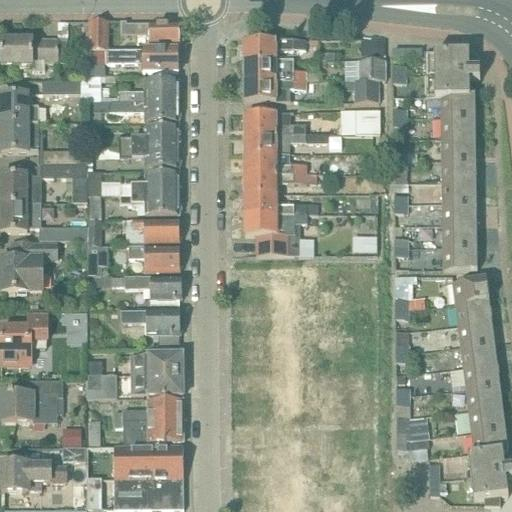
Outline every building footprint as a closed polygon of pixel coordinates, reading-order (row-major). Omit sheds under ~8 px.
[(90,53),(108,53),(108,24),(90,24),(90,53)] [(126,24),(121,24),(121,39),(149,38),(149,48),(180,47),(180,26),(126,27),(126,24)] [(58,65),(58,64),(58,44),(33,44),(33,41),(1,41),(1,68),(32,69),(33,65),(58,65)] [(244,65),(276,64),(276,53),(306,53),(305,43),(244,43),(244,65)] [(421,52),(393,52),(393,61),(421,61),(421,52)] [(178,53),(108,53),(90,53),(89,53),(89,80),(100,80),(100,67),(142,67),(142,75),(178,75),(178,53)] [(426,78),(426,101),(441,101),(475,100),(475,98),(470,98),(470,84),(467,84),(467,78),(467,71),(470,71),(469,55),(425,56),(426,78)] [(293,64),(276,64),(244,65),(244,84),(304,83),(304,75),(293,75),(293,64)] [(385,64),(359,64),(360,83),(379,83),(379,84),(385,84),(385,64)] [(393,79),(406,79),(406,71),(393,71),(393,79)] [(406,79),(393,79),(393,87),(406,87),(406,79)] [(304,83),(244,84),(244,105),(264,105),(276,105),(290,105),(290,93),(304,93),(304,83)] [(379,83),(360,83),(354,83),(354,106),(379,106),(379,83)] [(119,105),(179,104),(178,84),(144,84),(144,95),(119,95),(119,105)] [(89,97),(89,85),(46,85),(46,97),(89,97)] [(1,126),(28,126),(28,112),(32,112),(32,98),(1,98),(1,126)] [(475,100),(441,101),(441,123),(475,122),(475,100)] [(179,104),(119,105),(110,105),(110,115),(144,115),(144,126),(179,126),(179,104)] [(110,105),(89,105),(89,116),(101,115),(110,115),(110,105)] [(380,114),(356,114),(356,137),(380,137),(380,114)] [(394,122),(406,122),(406,114),(394,114),(394,122)] [(244,137),(305,137),(305,128),(290,128),(290,117),(244,117),(244,137)] [(407,131),(406,122),(394,122),(394,131),(407,131)] [(475,122),(441,123),(441,135),(441,144),(476,144),(476,135),(475,122)] [(28,126),(1,126),(1,155),(32,155),(32,140),(28,140),(28,126)] [(120,151),(179,150),(179,130),(144,131),(145,141),(120,141),(120,151)] [(305,137),(245,137),(245,157),(288,157),(288,146),(305,146),(327,146),(327,139),(327,137),(305,137)] [(476,165),(476,144),(441,144),(442,166),(476,165)] [(89,153),(89,156),(89,162),(120,162),(145,161),(145,173),(179,173),(179,150),(120,151),(120,153),(89,153)] [(43,156),(42,168),(89,168),(89,162),(89,156),(43,156)] [(289,157),(288,157),(245,157),(245,178),(305,177),(305,168),(289,168),(289,157)] [(394,165),(407,165),(407,157),(394,157),(394,165)] [(417,157),(407,157),(407,165),(417,165),(417,157)] [(407,165),(394,165),(394,174),(407,174),(407,165)] [(476,165),(442,166),(442,170),(442,187),(476,187),(476,169),(476,165)] [(89,168),(42,168),(42,180),(89,180),(89,176),(89,168)] [(102,176),(89,176),(89,180),(89,199),(102,198),(102,188),(102,184),(102,176)] [(1,207),(27,207),(27,177),(1,177),(1,207)] [(145,188),(102,188),(102,198),(120,198),(179,198),(179,177),(145,177),(145,188)] [(305,177),(245,178),(245,197),(277,197),(277,187),(316,187),(316,178),(305,178),(305,177)] [(476,187),(442,187),(442,204),(442,209),(477,208),(476,204),(476,187)] [(394,201),(407,200),(407,188),(394,188),(394,201)] [(277,197),(245,197),(245,218),(307,218),(317,218),(317,208),(307,209),(277,209),(277,197)] [(102,198),(89,199),(89,224),(94,224),(102,223),(102,198)] [(179,219),(179,198),(120,198),(121,209),(145,208),(145,220),(179,219)] [(408,209),(407,200),(394,201),(395,209),(408,209)] [(27,235),(27,207),(1,207),(1,235),(27,235)] [(477,208),(442,209),(443,230),(477,230),(477,208)] [(408,209),(395,209),(395,218),(408,218),(408,209)] [(307,218),(245,218),(245,239),(257,239),(258,260),(287,259),(288,259),(287,239),(295,238),(295,228),(307,228),(307,218)] [(89,224),(89,232),(89,244),(89,246),(89,249),(94,249),(101,249),(101,224),(94,224),(89,224)] [(145,246),(180,246),(179,224),(123,225),(123,234),(145,234),(145,246)] [(477,230),(443,230),(443,239),(443,252),(477,252),(477,238),(477,230)] [(89,244),(89,232),(41,232),(41,244),(89,244)] [(379,239),(357,240),(357,254),(380,253),(379,239)] [(395,252),(408,252),(408,244),(395,244),(395,252)] [(89,246),(71,246),(71,264),(89,264),(89,260),(89,249),(89,246)] [(35,248),(33,248),(13,248),(13,262),(1,262),(1,295),(29,295),(29,263),(35,263),(35,248)] [(89,249),(89,260),(89,264),(89,280),(101,280),(101,249),(94,249),(89,249)] [(145,276),(180,276),(180,251),(157,251),(157,249),(129,250),(129,262),(145,262),(145,276)] [(408,261),(408,252),(395,252),(395,261),(408,261)] [(477,252),(443,252),(443,274),(457,273),(477,273),(477,252)] [(182,281),(162,281),(151,281),(151,279),(125,280),(125,289),(125,292),(150,292),(150,303),(182,303),(182,281)] [(107,280),(107,289),(125,289),(125,280),(107,280)] [(395,313),(409,313),(409,304),(409,287),(416,287),(416,280),(395,280),(395,304),(395,313)] [(466,284),(452,286),(455,307),(489,303),(486,282),(466,284)] [(285,298),(249,298),(249,300),(251,300),(251,318),(260,318),(260,332),(250,332),(250,334),(251,334),(251,352),(260,352),(260,372),(250,372),(250,374),(252,374),(252,392),(260,392),(260,435),(252,435),(252,454),(250,454),(250,456),(260,456),(261,469),(252,469),(252,488),(251,488),(251,490),(290,489),(290,498),(300,498),(300,489),(340,489),(340,487),(338,487),(338,469),(329,469),(329,455),(339,455),(339,453),(338,453),(337,434),(329,434),(329,392),(337,392),(337,373),(339,373),(339,371),(329,371),(328,352),(337,352),(337,333),(339,333),(339,331),(328,331),(328,318),(337,318),(337,299),(338,299),(338,297),(304,298),(304,296),(285,296),(285,298)] [(489,303),(455,307),(456,314),(458,329),(492,325),(490,310),(489,303)] [(409,313),(395,313),(395,323),(409,323),(409,313)] [(147,340),(161,339),(181,339),(180,314),(121,316),(122,328),(147,327),(147,340)] [(87,318),(63,318),(63,328),(67,328),(87,328),(87,318)] [(30,369),(30,357),(30,345),(47,345),(47,320),(29,320),(29,330),(1,331),(1,369),(30,369)] [(492,325),(458,329),(460,343),(460,350),(494,346),(493,339),(492,325)] [(494,346),(460,350),(463,372),(497,367),(494,346)] [(396,350),(396,358),(409,358),(409,350),(396,350)] [(130,358),(130,369),(123,369),(123,378),(183,378),(183,357),(130,358)] [(409,358),(396,358),(396,367),(409,367),(409,358)] [(87,366),(86,379),(102,379),(102,366),(87,366)] [(497,367),(463,372),(466,393),(500,389),(497,367)] [(183,399),(183,378),(123,378),(123,388),(131,388),(131,400),(183,399)] [(102,379),(86,379),(86,392),(102,392),(102,379)] [(405,379),(397,380),(397,388),(405,387),(405,379)] [(36,397),(9,397),(1,397),(1,426),(33,426),(33,417),(58,417),(58,397),(62,398),(63,384),(37,384),(36,397)] [(500,389),(466,393),(467,400),(468,414),(503,410),(501,396),(500,389)] [(397,393),(397,401),(410,401),(410,393),(397,393)] [(410,401),(397,401),(397,410),(397,424),(410,424),(410,423),(410,410),(410,401)] [(123,424),(183,424),(183,403),(148,403),(148,414),(123,414),(123,415),(123,424)] [(503,410),(468,414),(470,429),(471,436),(505,432),(504,424),(503,410)] [(123,415),(115,415),(115,432),(123,432),(123,424),(123,415)] [(410,423),(410,424),(412,445),(430,443),(427,421),(410,423)] [(183,424),(123,424),(123,432),(124,446),(183,445),(183,424)] [(410,424),(397,424),(397,445),(410,445),(410,437),(410,436),(410,424)] [(99,427),(86,427),(86,451),(99,451),(99,427)] [(505,432),(471,436),(474,457),(508,453),(505,432)] [(411,454),(430,451),(429,443),(410,445),(411,454)] [(410,445),(397,445),(397,454),(410,454),(410,445)] [(183,511),(184,483),(183,454),(183,450),(114,451),(114,511),(183,511)] [(508,453),(474,457),(468,458),(471,480),(474,503),(484,502),(484,509),(500,510),(500,505),(501,500),(508,499),(506,483),(504,483),(503,476),(502,470),(505,470),(503,456),(508,456),(508,453)] [(87,454),(64,454),(64,468),(87,468),(87,454)] [(29,467),(29,466),(1,466),(1,494),(29,494),(29,486),(66,486),(66,470),(51,470),(51,467),(29,467)] [(430,484),(439,484),(439,469),(430,469),(430,484)] [(87,482),(86,511),(102,511),(103,482),(87,482)] [(439,484),(430,484),(430,500),(439,500),(439,484)]
